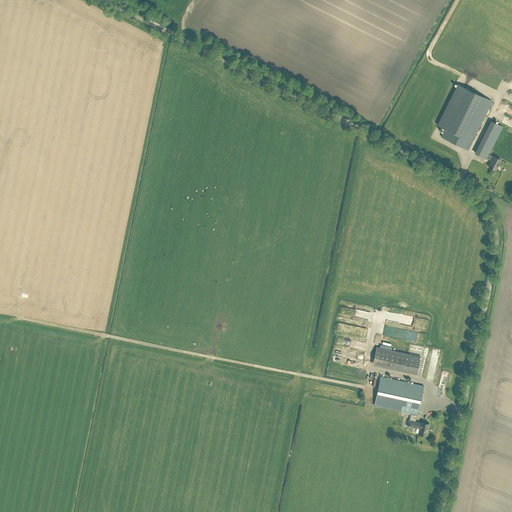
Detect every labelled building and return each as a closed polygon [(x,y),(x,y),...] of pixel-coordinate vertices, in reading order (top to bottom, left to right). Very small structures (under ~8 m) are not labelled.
[(494,101),(480,94),(460,84),(439,124),(447,128),(442,137),(459,145),(469,150),(469,149),(477,133),(478,133),(485,118),(486,117),(494,101)] [(402,111),(410,104),(408,101),(405,103),(404,102),(399,107),(402,111)] [(428,132),(428,141),(441,140),(441,129),(433,129),(433,132),(428,132)] [(488,154),(486,158),(492,160),(488,166),(495,170),(501,159),(494,156),(493,157),(488,154)] [(357,344),(337,341),(336,346),(356,350),(357,344)] [(417,374),(420,356),(376,347),(372,365),(417,374)] [(337,358),(357,363),(358,359),(338,354),(337,358)] [(374,405),(397,410),(410,413),(417,414),(418,414),(424,386),(380,376),(381,372),(334,362),(326,396),(374,406),(374,405)] [(415,421),(417,414),(410,413),(407,426),(419,429),(418,434),(427,436),(429,424),(420,422),(415,421)]
